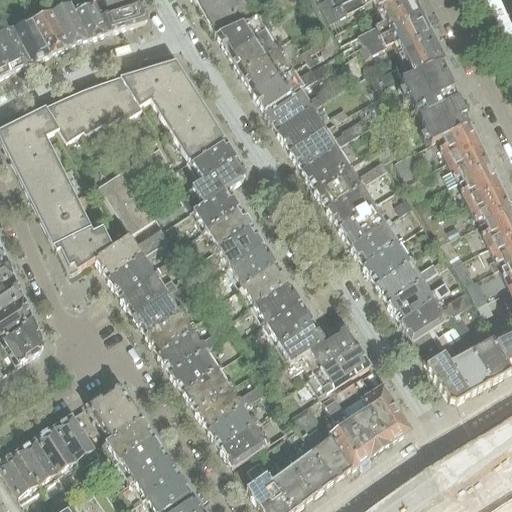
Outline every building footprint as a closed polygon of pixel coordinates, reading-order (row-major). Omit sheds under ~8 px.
[(83,0),(81,0),(68,5),(69,9),(73,17),(87,46),(88,46),(108,39),(98,19),(94,9),(88,11),(83,0)] [(136,3),(134,0),(102,0),(100,1),(106,17),(119,13),(138,6),(136,3)] [(190,0),(196,10),(217,0),(190,0)] [(217,0),(196,10),(214,41),(249,25),(235,0),(217,0)] [(309,4),(306,0),(273,0),(282,17),(309,4)] [(335,0),(318,8),(323,17),(358,0),(335,0)] [(375,7),(380,16),(409,2),(408,0),(358,0),(323,17),(329,29),(375,7)] [(511,35),(495,0),(477,0),(508,65),(511,62),(511,35)] [(66,1),(46,10),(49,17),(68,53),(87,46),(73,17),(69,9),(68,5),(66,1)] [(419,23),(409,2),(380,16),(383,23),(370,29),(371,32),(339,48),(344,58),(346,57),(347,59),(400,32),(400,30),(404,28),(406,33),(410,31),(409,28),(419,23)] [(106,17),(98,19),(108,39),(144,27),(146,21),(138,6),(119,13),(106,17)] [(31,25),(30,25),(49,61),(50,60),(68,53),(49,17),(31,25)] [(394,45),(401,58),(430,44),(419,23),(409,28),(410,31),(406,33),(404,28),(400,30),(400,32),(347,59),(348,61),(356,57),(359,63),(394,45)] [(214,41),(226,61),(261,39),(252,24),(249,25),(214,41)] [(30,25),(11,34),(29,69),(37,66),(49,61),(30,25)] [(11,34),(0,39),(0,60),(9,78),(29,69),(11,34)] [(227,62),(238,79),(273,58),(261,39),(226,61),(227,62)] [(303,66),(285,78),(250,99),(251,100),(262,119),(299,95),(339,70),(333,62),(311,75),(309,72),(336,56),(328,41),(298,58),(303,66)] [(441,67),(430,44),(401,58),(406,69),(369,86),(375,98),(400,86),(441,67)] [(238,79),(250,99),(285,78),(273,58),(238,79)] [(0,82),(9,78),(0,60),(0,82)] [(447,79),(441,67),(400,86),(425,138),(465,119),(457,103),(456,103),(446,79),(447,79)] [(135,85),(155,114),(159,111),(188,89),(174,68),(133,80),(132,81),(135,85)] [(262,119),(275,138),(312,115),(343,95),(337,84),(314,98),(316,100),(306,106),(299,95),(262,119)] [(105,94),(125,126),(138,122),(138,121),(143,119),(123,89),(120,85),(105,94)] [(155,114),(165,129),(199,107),(188,89),(159,111),(155,114)] [(106,133),(125,126),(105,94),(103,95),(100,91),(85,101),(106,133)] [(97,137),(106,133),(85,101),(84,102),(81,98),(66,108),(87,141),(97,137)] [(65,150),(87,141),(66,108),(65,109),(63,106),(46,117),(44,115),(46,120),(65,150)] [(199,107),(165,129),(176,148),(211,125),(199,107)] [(275,138),(288,158),(324,135),(312,115),(275,138)] [(342,115),(329,123),(333,129),(346,121),(342,115)] [(9,167),(13,174),(36,162),(50,156),(35,124),(33,121),(33,120),(0,136),(0,147),(7,162),(10,161),(12,165),(9,167)] [(288,158),(299,176),(336,153),(367,134),(361,124),(340,137),(341,139),(331,145),(324,135),(288,158)] [(223,145),(211,125),(176,148),(189,167),(190,167),(223,145),(222,145),(223,145)] [(437,154),(444,168),(480,150),(469,129),(468,130),(467,129),(439,141),(444,151),(437,154)] [(192,193),(236,166),(223,145),(190,167),(202,186),(192,193)] [(482,149),(480,150),(444,168),(449,178),(441,181),(447,193),(461,186),(490,172),(480,151),(482,150),(482,149)] [(299,176),(303,181),(312,195),(348,172),(336,153),(299,176)] [(158,154),(98,191),(113,215),(139,199),(173,177),(158,154)] [(13,174),(23,193),(62,179),(50,156),(36,162),(13,174)] [(418,179),(409,161),(393,168),(403,187),(418,179)] [(243,177),(236,166),(192,193),(201,207),(196,211),(194,209),(185,214),(188,219),(226,195),(242,185),(244,177),(243,177)] [(312,195),(324,214),(360,191),(385,175),(379,167),(355,183),(348,172),(312,195)] [(501,193),(490,172),(461,186),(471,207),(501,193)] [(33,212),(69,194),(62,179),(23,193),(33,212)] [(418,179),(403,187),(411,203),(419,199),(416,194),(424,190),(418,179)] [(360,191),(324,214),(336,233),(373,210),(360,191)] [(501,193),(471,207),(482,229),(511,214),(501,193),(503,193),(503,192),(501,193)] [(42,232),(79,214),(69,194),(33,212),(37,221),(39,220),(42,224),(39,225),(42,232)] [(226,195),(188,219),(201,239),(239,215),(226,195)] [(139,199),(113,215),(129,240),(154,224),(139,199)] [(404,204),(392,212),(398,220),(410,213),(404,204)] [(427,231),(436,225),(424,204),(415,210),(427,231)] [(348,252),(384,229),(373,210),(336,233),(348,252)] [(42,232),(53,256),(88,232),(79,214),(42,232)] [(511,215),(511,214),(482,229),(485,236),(479,239),(486,253),(511,240),(511,215)] [(201,239),(213,258),(251,234),(239,215),(201,239)] [(427,231),(439,250),(448,245),(436,225),(427,231)] [(360,271),(396,248),(384,229),(348,252),(360,271)] [(94,267),(114,252),(103,234),(93,240),(91,236),(89,233),(88,232),(53,256),(54,258),(58,256),(71,280),(93,266),(94,267)] [(213,258),(225,277),(263,252),(251,234),(213,258)] [(127,242),(114,252),(94,267),(105,284),(140,262),(164,246),(158,236),(134,252),(127,242)] [(492,276),(511,266),(511,240),(486,253),(486,254),(477,258),(483,272),(489,269),(492,276)] [(451,270),(460,265),(448,245),(439,250),(451,270)] [(372,289),(409,267),(396,248),(360,271),(372,289)] [(275,271),(263,252),(225,277),(237,296),(275,271)] [(0,263),(0,290),(13,283),(3,262),(0,263)] [(118,304),(153,281),(167,272),(163,266),(149,276),(140,262),(105,284),(118,304)] [(451,270),(463,292),(473,286),(460,265),(451,270)] [(507,295),(511,292),(511,266),(492,276),(493,278),(497,276),(507,295)] [(384,308),(421,286),(409,267),(372,289),(384,308)] [(237,296),(249,314),(287,290),(275,271),(237,296)] [(204,272),(194,279),(201,289),(211,283),(204,272)] [(153,281),(118,304),(131,323),(165,300),(176,293),(170,285),(160,291),(153,281)] [(0,290),(0,317),(22,303),(13,283),(0,290)] [(397,327),(433,305),(421,286),(384,308),(397,327)] [(473,286),(463,292),(482,323),(491,317),(473,286)] [(251,318),(261,333),(300,309),(287,290),(249,314),(240,319),(243,324),(251,318)] [(397,327),(405,340),(409,347),(423,337),(427,335),(468,308),(462,298),(447,307),(446,313),(440,317),(433,305),(397,327)] [(131,323),(143,342),(178,318),(165,300),(131,323)] [(22,303),(0,317),(0,344),(5,341),(31,324),(29,319),(25,311),(22,303)] [(312,328),(300,309),(261,333),(273,353),(312,328)] [(148,349),(151,353),(155,360),(190,337),(187,333),(178,318),(143,342),(148,349)] [(230,337),(219,318),(204,328),(211,339),(197,348),(190,337),(155,360),(168,380),(203,357),(202,355),(230,337)] [(31,324),(5,341),(22,368),(40,356),(42,349),(41,346),(38,341),(35,332),(34,330),(31,324)] [(467,355),(490,389),(511,377),(489,343),(474,351),(469,339),(461,327),(453,332),(467,355)] [(324,347),(312,328),(273,353),(285,371),(282,372),(283,373),(324,347)] [(442,339),(449,349),(459,343),(452,332),(442,339)] [(489,343),(511,377),(511,376),(511,375),(511,332),(504,336),(489,343)] [(430,348),(434,346),(432,344),(427,335),(423,337),(430,348)] [(312,381),(321,375),(356,353),(347,338),(339,336),(339,337),(324,347),(283,373),(286,377),(288,376),(291,381),(305,372),(312,381)] [(434,346),(440,355),(469,400),(490,389),(467,355),(453,363),(449,350),(441,339),(432,344),(434,346)] [(22,368),(5,341),(0,344),(0,381),(7,377),(14,373),(22,368)] [(369,373),(368,372),(356,353),(321,375),(312,381),(307,384),(307,385),(305,386),(318,406),(328,399),(348,387),(369,373)] [(454,409),(468,401),(469,400),(440,355),(421,366),(443,401),(447,407),(454,409)] [(181,399),(215,376),(237,362),(233,357),(212,371),(203,357),(168,380),(181,399)] [(389,449),(405,439),(406,431),(369,373),(348,387),(350,390),(354,396),(361,406),(369,419),(389,449)] [(181,399),(188,410),(194,418),(228,396),(250,381),(245,374),(223,389),(215,376),(181,399)] [(194,418),(206,437),(240,414),(268,396),(256,377),(250,381),(256,390),(234,405),(228,396),(194,418)] [(277,391),(271,383),(264,388),(269,396),(277,391)] [(348,387),(328,399),(334,409),(354,396),(350,390),(348,387)] [(140,424),(121,395),(114,394),(86,412),(102,438),(94,443),(99,452),(140,424)] [(337,436),(327,443),(349,477),(369,463),(340,420),(331,405),(321,411),(337,436)] [(279,414),(274,406),(266,410),(272,419),(279,414)] [(389,449),(369,419),(361,406),(340,420),(369,463),(389,449)] [(331,489),(349,477),(327,443),(307,412),(286,426),(293,436),(284,442),(290,450),(298,445),(300,448),(302,446),(331,489)] [(240,414),(206,437),(218,455),(252,433),(240,414)] [(71,422),(50,435),(75,474),(95,461),(71,422)] [(114,459),(118,466),(153,443),(140,424),(99,452),(107,464),(114,459)] [(226,466),(231,473),(264,451),(252,433),(218,455),(225,466),(226,466)] [(57,485),(75,474),(50,435),(32,447),(57,485)] [(117,466),(118,468),(129,486),(165,461),(153,443),(118,466),(117,466)] [(311,504),(312,504),(331,489),(302,446),(300,448),(295,451),(298,456),(285,464),(311,504)] [(38,497),(57,485),(32,447),(14,459),(38,497)] [(0,478),(20,509),(38,497),(14,459),(0,468),(0,478)] [(300,511),(311,504),(285,464),(282,460),(276,463),(279,468),(275,471),(281,481),(271,487),(275,492),(286,511),(300,511)] [(129,486),(141,505),(177,480),(165,461),(129,486)] [(233,477),(253,507),(275,492),(271,487),(261,472),(259,473),(253,464),(233,477)] [(141,505),(145,511),(172,511),(190,500),(177,480),(141,505)] [(286,511),(275,492),(253,507),(256,511),(286,511)] [(92,499),(101,511),(109,511),(112,511),(100,493),(92,499)] [(198,511),(190,500),(172,511),(198,511)]
